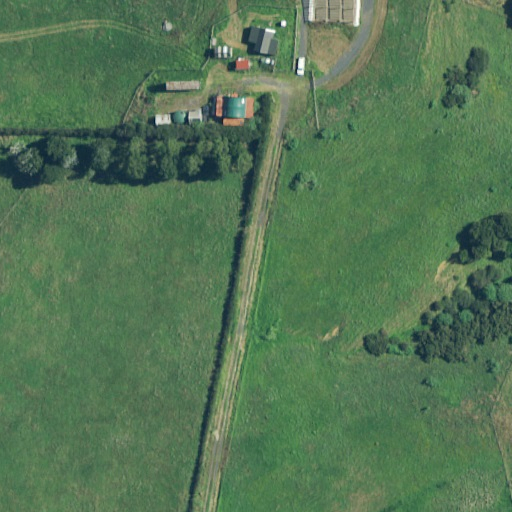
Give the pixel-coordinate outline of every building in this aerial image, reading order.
[(256,25),(254,39),(260,40),(259,50),(278,53),(282,29),(256,25)] [(254,58),(241,57),(240,67),(253,68),(254,58)] [(203,80),(171,80),(171,88),(203,88),(203,80)] [(167,91),(157,90),(154,109),(165,111),(167,91)] [(258,95),(221,93),(220,115),(257,117),(258,95)] [(207,106),(193,106),(193,116),(207,116),(207,106)] [(175,113),(159,113),(159,124),(174,125),(175,113)]
